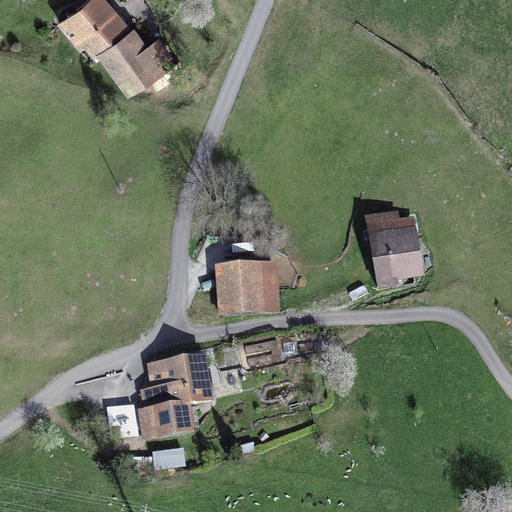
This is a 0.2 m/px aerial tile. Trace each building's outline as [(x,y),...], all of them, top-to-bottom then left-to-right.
[(91,0),(60,23),(88,61),(98,54),(126,33),(101,0),(91,0)] [(140,52),(145,49),(131,30),(126,33),(140,52)] [(145,49),(140,52),(126,33),(98,54),(130,97),(162,73),(158,67),(170,57),(157,40),(145,49)] [(410,222),(370,229),(380,290),(397,288),(396,281),(419,277),(410,222)] [(218,274),(274,271),(274,266),(217,270),(218,274)] [(277,314),(274,271),(218,274),(220,317),(277,314)] [(211,402),(204,360),(150,370),(154,392),(143,394),(146,409),(139,410),(145,443),(194,434),(189,406),(211,402)] [(188,448),(159,450),(160,465),(188,463),(188,448)]
